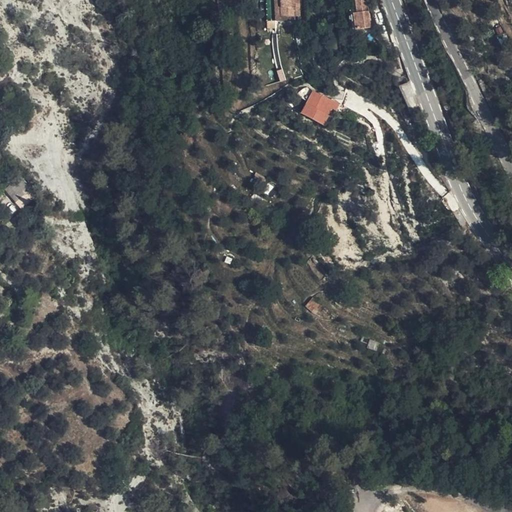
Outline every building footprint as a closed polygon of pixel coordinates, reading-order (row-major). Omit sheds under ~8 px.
[(298,0),(284,0),(285,20),(299,20),(298,0)] [(350,8),(351,26),(366,24),(364,0),(354,0),(354,8),(350,8)] [(417,107),(407,81),(397,86),(406,111),(417,107)] [(213,102),(210,93),(201,96),(204,106),(213,102)] [(334,108),(312,98),(305,112),(326,122),(334,108)] [(251,190),(269,196),(274,182),(257,176),(251,190)] [(234,222),(243,218),(239,209),(230,213),(234,222)] [(315,315),(322,306),(311,297),(304,306),(315,315)] [(377,350),(379,342),(369,339),(367,348),(377,350)]
